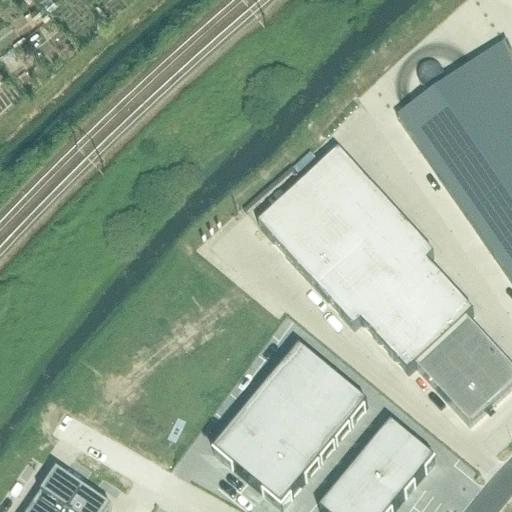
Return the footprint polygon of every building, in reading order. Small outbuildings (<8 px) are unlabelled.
[(511,44),(398,124),(511,287),(511,44)] [(339,158),(259,231),(354,335),(361,328),(408,380),(416,373),(469,432),(511,392),(511,376),(466,326),(474,320),(427,268),(434,261),(339,158)] [(299,354),(213,458),(278,511),(283,511),(368,411),(299,354)] [(391,430),(322,511),(396,511),(434,466),(391,430)] [(108,511),(57,477),(33,511),(108,511)]
